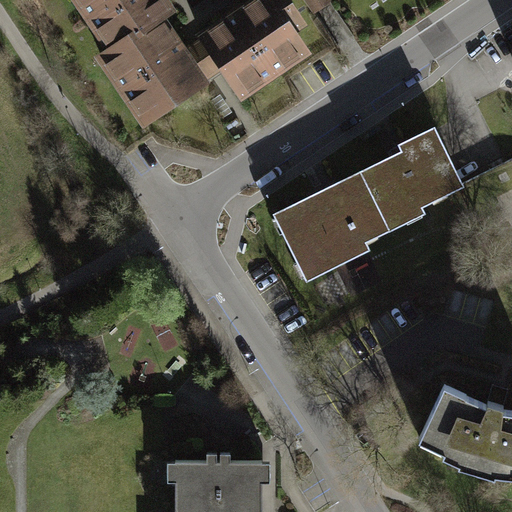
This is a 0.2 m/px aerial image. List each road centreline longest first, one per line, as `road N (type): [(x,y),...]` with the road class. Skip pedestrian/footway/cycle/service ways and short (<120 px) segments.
road 1 (residential): [(368,511),(193,254),(184,218),(253,152),(490,0)]
road 2 (unknown): [(311,423),(396,341),(445,326),(482,347)]
road 3 (track): [(184,218),(0,318)]
